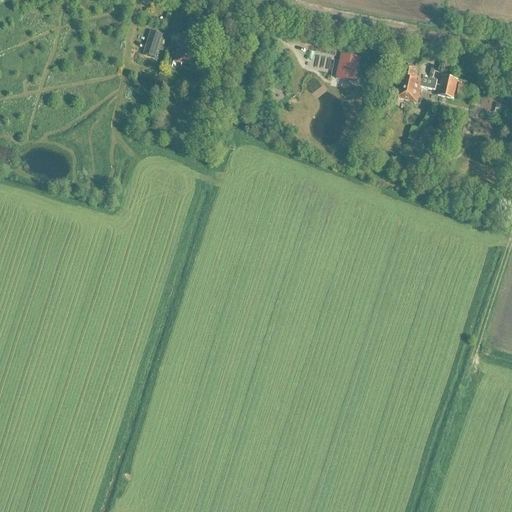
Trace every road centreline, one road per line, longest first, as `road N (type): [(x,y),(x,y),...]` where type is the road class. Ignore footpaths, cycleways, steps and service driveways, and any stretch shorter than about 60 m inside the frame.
road 1 (unclassified): [(253,0),(511,55)]
road 2 (track): [(442,448),(511,239)]
